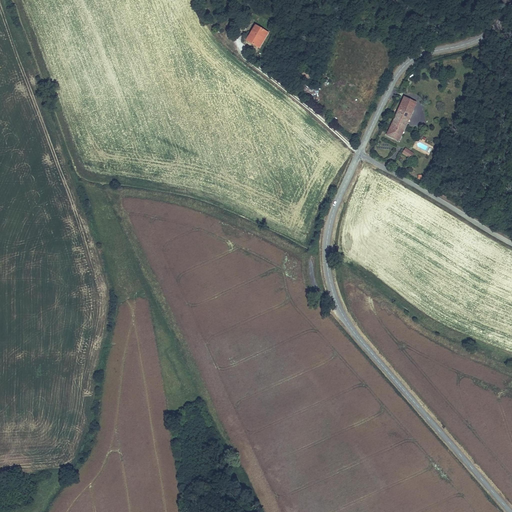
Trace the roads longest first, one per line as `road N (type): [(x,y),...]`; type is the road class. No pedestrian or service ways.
road 1 (tertiary): [(359,152),(328,226),(335,299),(356,335),(509,511)]
road 2 (tertiary): [(511,0),(479,38),(407,62),(359,152)]
road 3 (unclassified): [(511,242),(359,152)]
road 4 (track): [(247,56),(359,152)]
